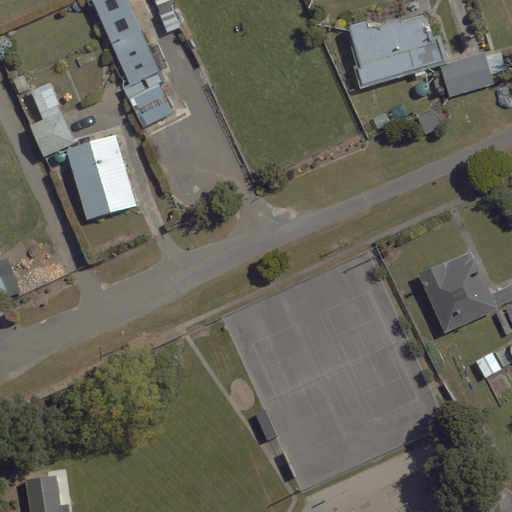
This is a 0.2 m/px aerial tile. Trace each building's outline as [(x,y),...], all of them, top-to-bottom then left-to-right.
[(161,77),(167,75),(133,0),(95,0),(134,85),(126,89),(143,128),(177,113),(161,77)] [(353,31),(366,89),(449,70),(445,52),(435,54),(427,15),(353,31)] [(30,44),(39,64),(60,55),(52,34),(30,44)] [(145,211),(122,125),(80,136),(73,137),(59,82),(38,88),(47,124),(35,127),(43,157),(70,150),(89,225),(145,211)] [(419,281),(448,338),(511,305),(511,285),(511,284),(495,292),(475,252),(419,281)] [(265,410),(255,415),(270,444),(280,439),(265,410)]
